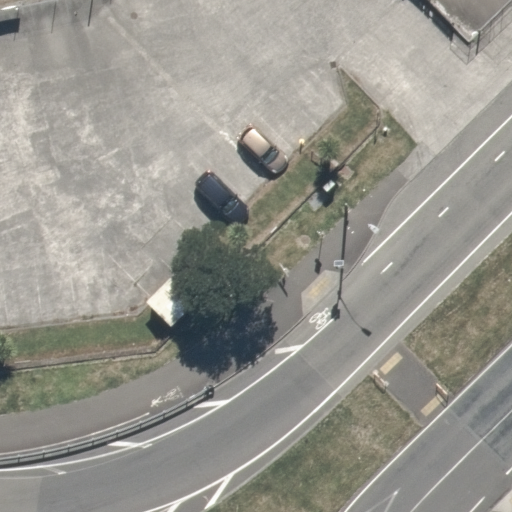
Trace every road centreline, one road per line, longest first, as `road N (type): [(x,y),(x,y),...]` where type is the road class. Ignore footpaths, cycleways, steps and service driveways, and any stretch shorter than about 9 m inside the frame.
road 1 (secondary): [(89,511),(293,393),(511,171)]
road 2 (secondary): [(511,407),(410,511)]
